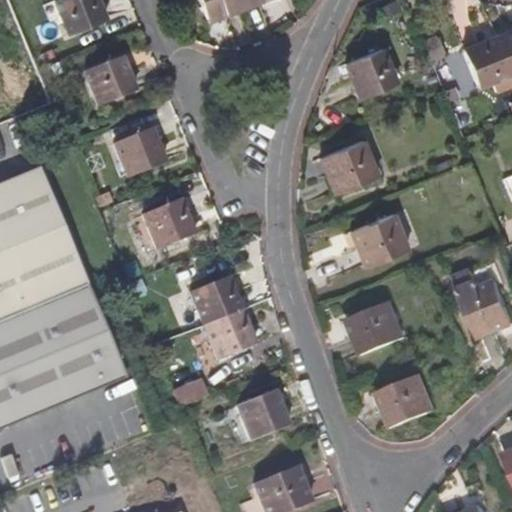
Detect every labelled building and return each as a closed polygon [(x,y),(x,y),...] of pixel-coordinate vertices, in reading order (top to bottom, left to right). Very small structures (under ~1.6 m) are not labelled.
[(52,0),(66,31),(103,15),(96,0),(52,0)] [(197,0),(204,17),(242,1),(241,0),(197,0)] [(511,72),(511,27),(494,35),(510,74),(511,72)] [(510,74),(494,35),(457,50),(473,89),(510,74)] [(95,102),(132,85),(117,49),(79,65),(95,102)] [(342,64),(357,101),(395,84),(380,49),(342,64)] [(162,158),(147,121),(109,136),(125,174),(162,158)] [(319,159),(335,196),(376,179),(361,142),(319,159)] [(511,175),(498,181),(508,205),(511,203),(511,175)] [(0,331),(86,296),(36,182),(0,196),(0,331)] [(193,232),(177,195),(140,210),(156,248),(193,232)] [(350,232),(364,269),(407,251),(391,215),(350,232)] [(456,279),(481,338),(511,324),(511,311),(500,283),(507,280),(498,261),(456,279)] [(231,268),(193,284),(208,320),(247,304),(231,268)] [(0,441),(125,390),(86,296),(0,331),(0,441)] [(348,320),(364,357),(404,340),(389,303),(348,320)] [(247,304),(208,320),(223,356),(261,339),(247,304)] [(379,394),(395,431),(435,414),(420,377),(379,394)] [(199,378),(171,390),(177,404),(205,392),(199,378)] [(293,417),(278,380),(240,396),(255,433),(293,417)] [(511,447),(502,452),(511,476),(511,447)] [(252,478),(265,511),(275,511),(309,497),(294,461),(252,478)] [(453,511),(484,511),(480,501),(453,511)]
